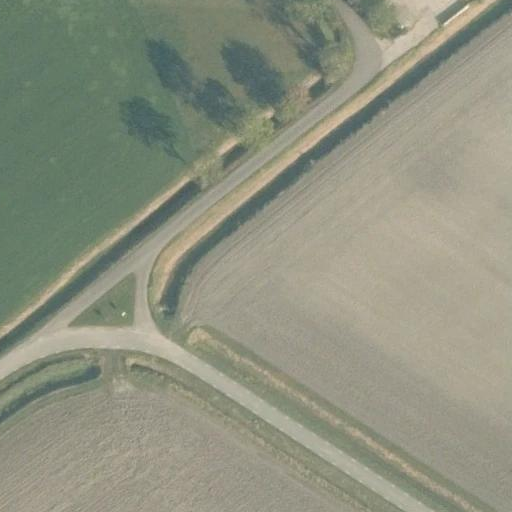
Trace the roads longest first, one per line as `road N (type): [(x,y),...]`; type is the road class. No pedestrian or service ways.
road 1 (tertiary): [(410,511),(140,343)]
road 2 (unclassified): [(140,262),(380,66)]
road 3 (unclassified): [(14,363),(140,262)]
road 4 (tertiary): [(14,363),(72,343),(140,343)]
